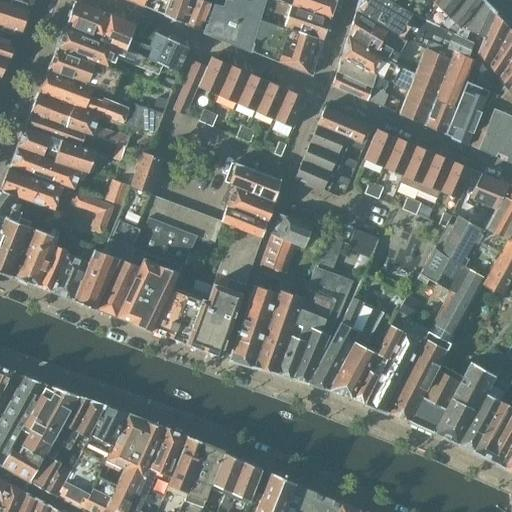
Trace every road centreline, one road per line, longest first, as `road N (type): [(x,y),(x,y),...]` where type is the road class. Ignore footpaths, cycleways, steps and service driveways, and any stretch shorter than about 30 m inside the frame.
road 1 (residential): [(0,286),(392,431),(511,485)]
road 2 (residential): [(380,511),(0,357)]
road 3 (residential): [(320,94),(96,0)]
road 4 (residential): [(511,173),(320,94)]
